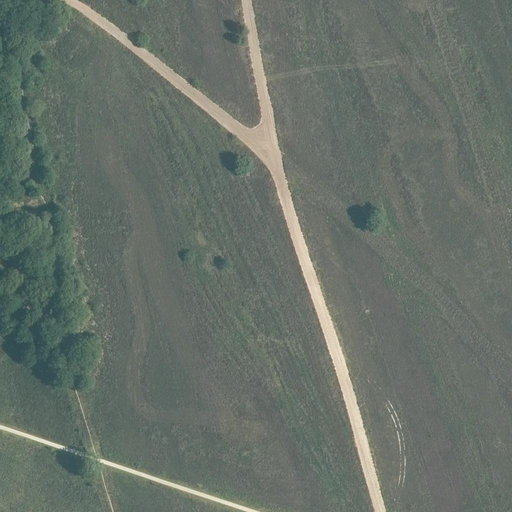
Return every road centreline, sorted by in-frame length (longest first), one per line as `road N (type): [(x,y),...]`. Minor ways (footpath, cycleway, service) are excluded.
road 1 (track): [(380,511),(274,158),(64,0)]
road 2 (track): [(246,0),(274,158)]
